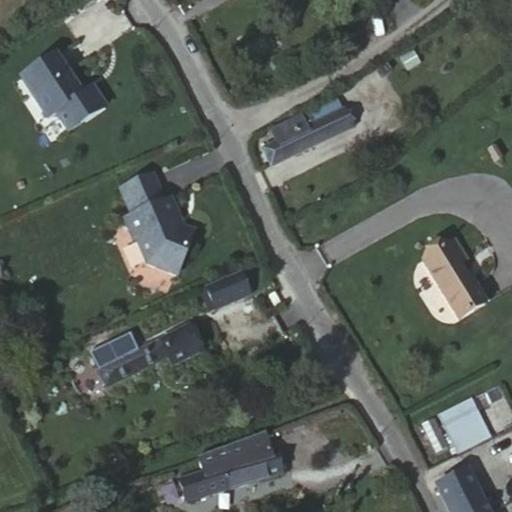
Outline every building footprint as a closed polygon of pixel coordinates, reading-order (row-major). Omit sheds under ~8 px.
[(59,58),(39,72),(50,87),(37,97),(54,120),(62,115),(74,132),(109,108),(96,90),(86,97),(59,58)] [(39,72),(25,81),(37,97),(50,87),(39,72)] [(319,121),(344,110),(339,99),(315,112),(319,121)] [(353,128),(344,110),(319,121),(302,129),(299,122),(269,136),(271,141),(262,146),(272,166),(353,128)] [(163,203),(150,176),(119,190),(133,217),(125,222),(134,241),(135,240),(149,264),(177,276),(193,231),(184,227),(169,199),(163,203)] [(484,296),(458,257),(464,252),(452,233),(419,254),(459,312),(484,296)] [(241,268),(212,281),(221,305),(251,292),(241,268)] [(104,390),(169,359),(173,366),(195,354),(183,330),(95,369),(104,390)] [(456,458),(494,439),(473,399),(435,418),(456,458)] [(269,454),(260,433),(194,457),(203,483),(181,491),(188,511),(191,511),(285,478),(275,451),(269,454)] [(487,511),(465,468),(436,483),(450,511),(487,511)]
